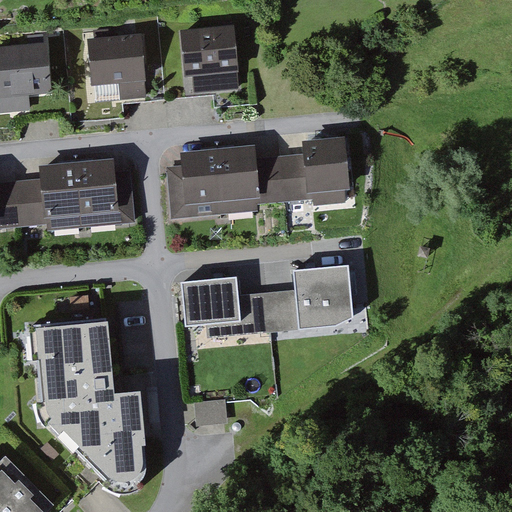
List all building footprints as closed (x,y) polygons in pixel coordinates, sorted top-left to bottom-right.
[(241,29),(184,34),(189,95),(246,90),(241,29)] [(153,102),(150,32),(90,35),(94,106),(153,102)] [(0,109),(57,103),(50,42),(0,47),(0,109)] [(354,192),(349,142),(314,145),(307,146),(308,160),(257,165),(255,151),(227,153),(208,155),(168,159),(174,220),(190,218),(189,208),(354,192)] [(0,228),(49,224),(49,220),(115,215),(116,224),(132,223),(127,163),(84,166),(69,167),(44,169),(45,186),(0,188),(0,228)] [(298,287),(298,301),(241,303),(241,291),(183,292),(184,339),(242,338),(242,333),(299,332),(299,338),(355,337),(353,285),(298,287)] [(106,317),(40,329),(42,425),(112,485),(154,478),(144,386),(112,392),(106,317)] [(0,511),(55,511),(49,506),(58,497),(14,453),(0,466),(0,511)]
